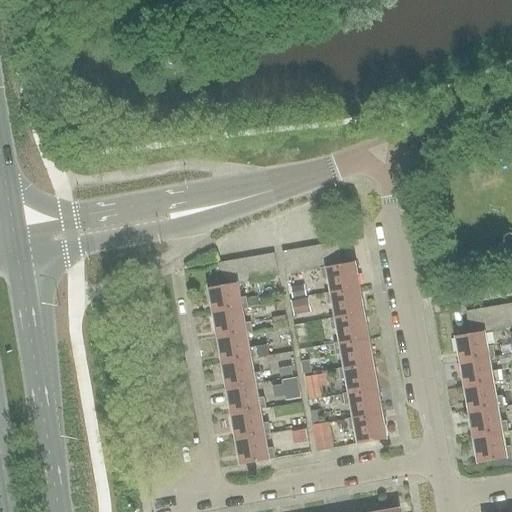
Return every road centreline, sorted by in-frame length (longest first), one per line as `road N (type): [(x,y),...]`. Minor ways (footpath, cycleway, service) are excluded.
road 1 (tertiary): [(16,249),(235,201),(384,152)]
road 2 (residential): [(434,458),(384,152)]
road 3 (residential): [(156,508),(434,458)]
road 4 (primary): [(58,511),(16,249)]
road 5 (tertiary): [(384,152),(511,100)]
